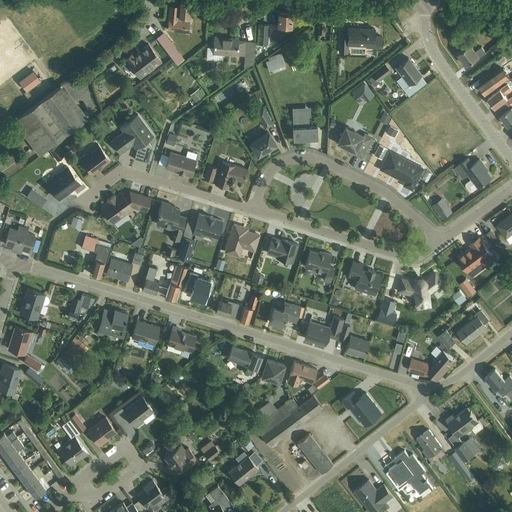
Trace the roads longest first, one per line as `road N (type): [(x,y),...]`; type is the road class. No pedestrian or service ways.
road 1 (residential): [(422,385),(14,262)]
road 2 (residential): [(440,241),(387,193),(315,158),(288,159),(269,172),(252,210)]
road 3 (residential): [(440,241),(411,258),(252,210)]
road 4 (residential): [(276,511),(417,403),(422,385)]
road 5 (residential): [(252,210),(130,173),(71,208)]
road 6 (tertiary): [(511,160),(433,54),(425,0)]
road 7 (residential): [(77,489),(81,478),(129,451),(133,469),(84,497)]
